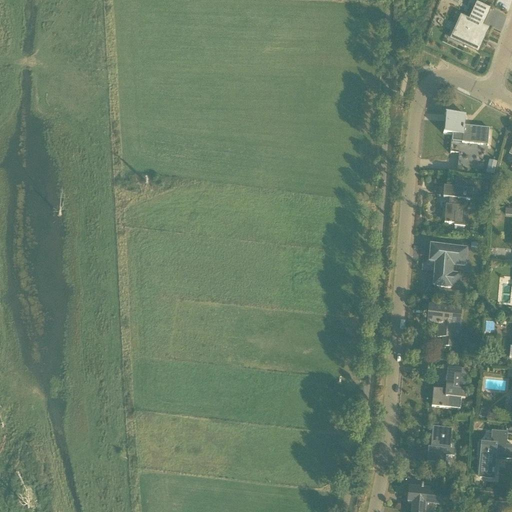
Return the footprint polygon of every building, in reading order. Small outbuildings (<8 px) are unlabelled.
[(475,12),(486,17),(489,11),(478,6),(475,12)] [(483,23),(472,18),(468,27),(460,23),(454,36),(462,40),(460,44),(477,52),(487,30),(481,27),(483,23)] [(486,169),(488,146),(490,130),(464,127),(465,116),(447,115),(445,135),(452,136),(450,153),(459,154),(458,166),(486,169)] [(494,174),(497,162),(490,160),(486,172),(494,174)] [(460,188),(461,178),(451,178),(451,187),(460,188)] [(464,208),(464,201),(472,201),(473,191),(444,188),(443,199),(451,200),(451,207),(446,206),(445,224),(449,225),(451,225),(454,225),(454,227),(465,228),(467,208),(464,208)] [(439,266),(437,289),(454,290),(456,267),(469,268),(470,251),(434,248),(433,265),(439,266)] [(454,340),(455,333),(459,333),(461,311),(442,309),(442,310),(439,310),(430,309),(429,309),(429,318),(428,324),(429,324),(429,325),(438,326),(438,327),(439,327),(438,339),(443,339),(443,348),(458,349),(458,340),(454,340)] [(432,408),(460,411),(461,400),(465,400),(468,371),(448,370),(446,392),(433,391),(437,392),(435,408),(432,408)] [(490,422),(493,412),(484,410),(484,411),(481,418),(481,419),(490,422)] [(434,449),(431,449),(428,449),(427,464),(445,466),(446,457),(450,457),(452,430),(433,428),(433,430),(434,430),(434,429),(436,429),(434,449)] [(493,472),(494,459),(511,460),(511,449),(504,448),(505,438),(506,438),(506,435),(493,433),(492,447),(482,446),(479,478),(493,480),(493,476),(494,476),(494,472),(493,472)] [(434,511),(435,506),(448,507),(449,495),(430,493),(431,490),(409,488),(408,504),(412,505),(411,511),(434,511)] [(459,503),(459,495),(451,494),(450,502),(459,503)] [(511,504),(511,495),(499,494),(499,503),(511,504)]
